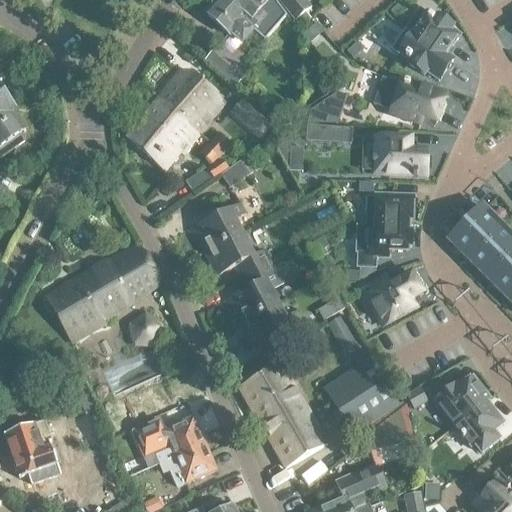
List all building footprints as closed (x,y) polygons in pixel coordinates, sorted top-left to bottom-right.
[(273,0),(270,0),(263,8),(255,0),(217,0),(203,16),(230,39),(232,37),(242,46),(254,33),(265,43),(287,18),(273,0)] [(312,10),(304,0),(276,0),(295,23),(312,10)] [(401,4),(391,13),(397,20),(407,11),(401,4)] [(406,32),(407,32),(413,36),(446,58),(447,58),(448,56),(452,49),(460,38),(451,32),(453,29),(438,19),(436,22),(420,11),(406,32)] [(439,83),(446,72),(447,72),(451,65),(453,62),(447,58),(446,58),(413,36),(400,55),(400,56),(412,64),(410,67),(425,77),(427,74),(439,83)] [(347,53),(353,60),(363,51),(357,44),(347,53)] [(220,46),(205,63),(235,90),(250,74),(220,46)] [(335,90),(324,74),(313,81),(323,98),(335,90)] [(179,76),(153,110),(192,146),(225,106),(193,77),(179,76)] [(421,125),(423,120),(436,124),(437,124),(446,98),(401,83),(400,86),(383,80),(374,106),(392,112),(391,115),(421,125)] [(0,151),(11,144),(16,150),(25,144),(25,136),(24,134),(26,133),(13,114),(15,113),(4,97),(0,100),(0,151)] [(232,112),(252,129),(263,117),(244,100),(232,112)] [(183,158),(192,146),(153,110),(128,141),(165,175),(180,155),(183,158)] [(353,132),(306,128),(307,143),(351,147),(353,132)] [(200,155),(212,167),(232,146),(219,134),(199,155),(200,155)] [(427,171),(428,154),(418,153),(411,153),(411,141),(376,139),(375,143),(374,173),(374,176),(413,177),(413,179),(417,179),(417,178),(427,178),(427,171)] [(286,166),(290,166),(290,149),(291,140),(277,140),(276,148),(286,166)] [(230,190),(260,170),(251,157),(221,177),(230,190)] [(220,162),(217,163),(213,167),(188,185),(195,195),(229,172),(220,162)] [(311,166),(298,173),(298,176),(304,188),(306,189),(319,183),(320,180),(313,167),(311,166)] [(360,194),(372,194),(373,185),(360,185),(360,194)] [(367,199),(366,228),(409,229),(409,222),(413,223),(413,198),(377,197),(377,199),(367,199)] [(197,242),(204,256),(244,235),(237,221),(247,216),(241,205),(188,232),(194,243),(197,242)] [(482,208),(474,217),(480,223),(488,214),(482,208)] [(471,231),(488,248),(505,231),(488,214),(480,223),(471,231)] [(465,225),(471,231),(480,223),(474,217),(465,225)] [(457,233),(463,239),(471,231),(465,225),(457,233)] [(409,231),(409,229),(366,228),(357,227),(356,255),(358,255),(357,269),(376,270),(377,259),(388,259),(389,253),(408,254),(408,249),(412,249),(412,234),(409,234),(409,231)] [(454,248),(471,265),(488,248),(471,231),(463,239),(454,248)] [(488,248),(504,264),(511,255),(511,237),(505,231),(488,248)] [(448,242),(454,248),(463,239),(457,233),(448,242)] [(234,270),(239,280),(272,264),(265,252),(256,257),(244,235),(204,256),(211,268),(208,270),(213,281),(234,270)] [(140,248),(44,300),(72,346),(105,328),(102,323),(163,285),(140,248)] [(471,265),(487,281),(504,264),(488,248),(471,265)] [(233,312),(240,326),(281,306),(273,291),(284,285),(275,268),(274,268),(272,264),(239,280),(245,292),(224,303),(230,314),(233,312)] [(487,281),(504,297),(511,288),(511,271),(504,264),(487,281)] [(346,282),(359,283),(359,274),(347,273),(346,282)] [(416,310),(414,308),(411,302),(419,298),(423,295),(412,275),(400,282),(399,281),(390,286),(384,276),(370,284),(376,294),(374,295),(374,296),(367,300),(374,313),(374,314),(379,323),(380,323),(383,328),(397,321),(416,310)] [(324,323),(325,322),(345,310),(339,300),(318,312),(324,323)] [(287,318),(281,306),(240,326),(247,339),(244,340),(249,351),(302,324),(297,313),(287,318)] [(343,318),(334,323),(353,355),(362,349),(343,318)] [(325,391),(355,436),(360,432),(398,409),(400,407),(395,399),(378,373),(365,353),(354,360),(360,369),(325,391)] [(45,367),(52,382),(79,368),(72,354),(45,367)] [(239,391),(263,431),(304,407),(280,366),(239,391)] [(82,390),(76,379),(57,388),(63,399),(82,390)] [(435,402),(455,428),(486,404),(487,405),(490,402),(488,399),(485,395),(473,379),(469,381),(459,389),(456,385),(435,402)] [(121,402),(133,427),(168,410),(164,401),(168,399),(160,383),(121,402)] [(45,400),(50,397),(46,389),(41,391),(45,400)] [(407,398),(414,411),(423,406),(415,393),(407,398)] [(504,426),(492,411),(489,407),(487,405),(486,404),(455,428),(463,438),(461,439),(463,441),(465,441),(472,450),(476,448),(482,456),(500,441),(494,434),(504,426)] [(304,407),(263,431),(286,471),(328,446),(304,407)] [(315,511),(362,511),(371,508),(367,499),(388,490),(379,469),(416,458),(408,409),(401,413),(366,441),(364,442),(376,466),(337,484),(343,496),(329,502),(331,505),(315,511)] [(155,457),(155,456),(202,436),(194,420),(165,432),(160,421),(143,428),(155,457)] [(20,481),(22,480),(24,486),(30,483),(32,487),(62,476),(51,445),(54,444),(46,423),(5,437),(20,481)] [(170,474),(177,491),(218,474),(202,436),(155,456),(163,476),(170,474)] [(129,480),(159,467),(153,454),(124,467),(129,480)] [(491,511),(511,511),(511,494),(509,492),(510,491),(507,488),(507,489),(500,482),(495,487),(483,499),(489,506),(493,510),(491,511)] [(439,487),(427,486),(426,500),(438,501),(439,487)] [(144,511),(134,489),(124,493),(132,511),(144,511)] [(407,511),(424,511),(421,494),(405,498),(407,511)] [(36,511),(40,507),(30,499),(25,506),(33,511),(36,511)] [(146,511),(158,511),(163,510),(157,499),(143,505),(146,511)] [(131,511),(125,502),(109,511),(131,511)]
